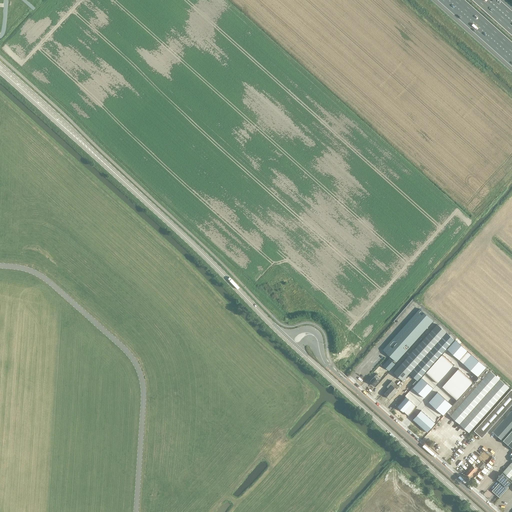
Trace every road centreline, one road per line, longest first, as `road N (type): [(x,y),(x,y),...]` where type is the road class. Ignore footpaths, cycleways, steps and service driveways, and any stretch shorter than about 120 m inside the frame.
road 1 (secondary): [(287,338),(0,66)]
road 2 (unclassified): [(315,338),(324,363),(491,511)]
road 3 (secondary): [(479,511),(296,348)]
